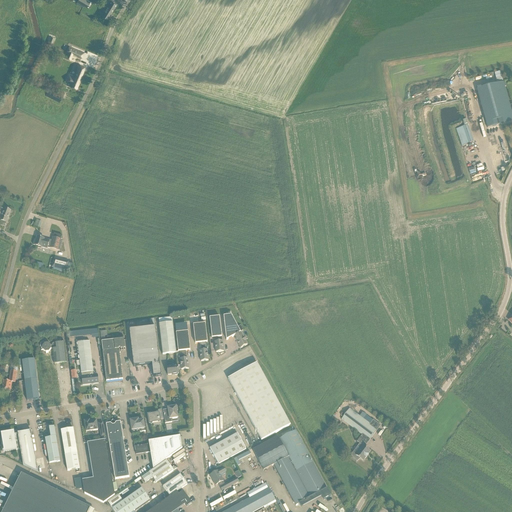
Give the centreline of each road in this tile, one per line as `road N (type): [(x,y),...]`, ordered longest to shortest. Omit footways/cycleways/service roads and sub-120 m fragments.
road 1 (unclassified): [(355,511),(503,305),(509,278),(501,212),(511,174)]
road 2 (unclassified): [(0,314),(24,216),(129,0)]
road 3 (unclassified): [(182,384),(0,417)]
road 4 (unclassified): [(201,511),(196,401),(182,384)]
